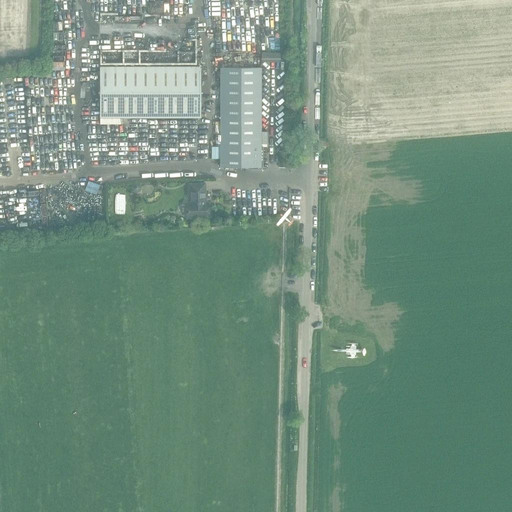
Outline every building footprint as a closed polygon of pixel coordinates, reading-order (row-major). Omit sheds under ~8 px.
[(260,61),(279,61),(280,52),(260,52),(260,61)] [(77,69),(96,67),(95,61),(76,63),(77,69)] [(120,117),(200,117),(200,65),(100,65),(99,124),(120,124),(120,117)] [(260,67),(220,67),(220,167),(245,167),(247,169),(260,169),(262,167),(262,153),(260,151),(260,67)] [(283,151),(287,143),(282,141),(278,149),(283,151)] [(278,167),(289,167),(289,157),(278,157),(278,167)] [(93,195),(106,195),(106,174),(93,174),(93,195)] [(209,203),(205,203),(205,183),(191,184),(191,203),(186,203),(186,216),(209,216),(209,203)]
